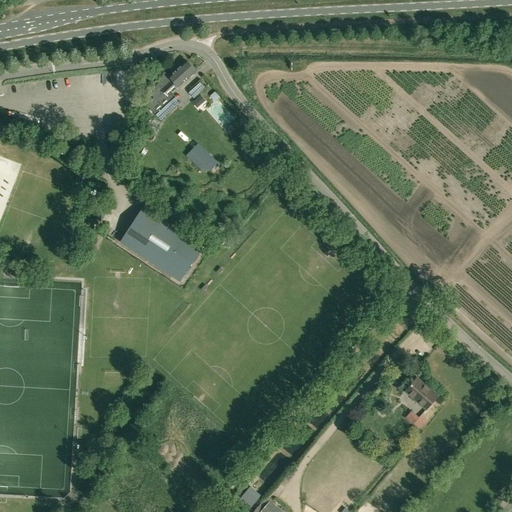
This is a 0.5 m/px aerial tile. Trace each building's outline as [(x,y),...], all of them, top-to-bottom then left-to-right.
[(161,120),(168,113),(176,106),(168,96),(178,87),(196,71),(187,60),(169,77),(164,71),(152,95),(155,99),(148,106),(152,111),(161,120)] [(189,93),(194,99),(205,88),(202,85),(204,83),(201,79),(189,90),(189,93)] [(219,97),(215,92),(210,96),(214,102),(219,97)] [(213,159),(197,144),(185,156),(192,162),(195,158),(205,168),(204,170),(209,175),(218,166),(212,160),(213,159)] [(101,203),(92,216),(100,222),(109,208),(101,203)] [(121,241),(120,242),(180,281),(203,246),(144,206),(143,207),(152,213),(130,247),(121,241)] [(426,409),(438,396),(417,378),(405,391),(426,409)] [(426,420),(422,417),(415,425),(419,428),(426,420)] [(260,495),(245,483),(237,493),(252,505),(260,495)] [(282,511),(269,501),(265,498),(253,511),(282,511)]
